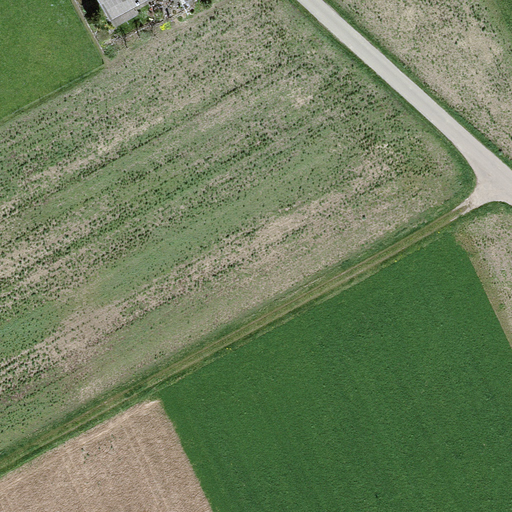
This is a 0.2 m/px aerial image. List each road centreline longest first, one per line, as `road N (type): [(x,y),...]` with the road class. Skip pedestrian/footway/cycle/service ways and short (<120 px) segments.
road 1 (track): [(511,193),(0,469)]
road 2 (unclassified): [(301,0),(511,192)]
